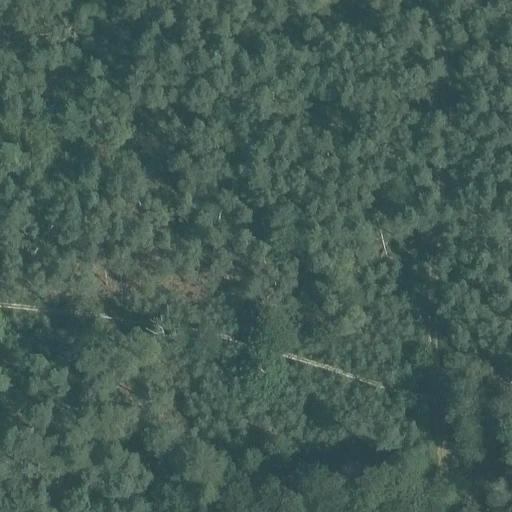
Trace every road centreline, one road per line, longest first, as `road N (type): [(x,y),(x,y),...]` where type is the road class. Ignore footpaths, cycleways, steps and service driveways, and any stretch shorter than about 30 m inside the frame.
road 1 (track): [(424,0),(436,35),(446,135),(416,397),(445,511)]
road 2 (track): [(416,397),(179,330),(0,309)]
